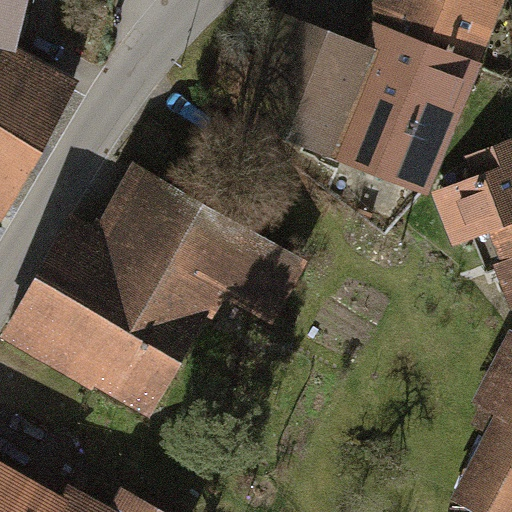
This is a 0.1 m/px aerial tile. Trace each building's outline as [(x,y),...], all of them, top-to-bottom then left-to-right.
[(0,0),(0,34),(23,40),(31,0),(0,0)] [(433,187),(502,0),(375,0),(365,29),(285,0),(271,0),(230,112),(433,187)] [(0,62),(0,208),(6,212),(73,88),(6,52),(0,62)] [(489,241),(511,293),(511,134),(462,157),(473,183),(441,197),(465,252),(489,241)] [(69,207),(0,333),(0,336),(158,422),(227,296),(264,316),(297,256),(128,165),(97,222),(69,207)] [(511,511),(511,329),(508,328),(468,409),(487,418),(449,496),(482,511),(511,511)] [(161,511),(128,494),(118,511),(114,511),(69,487),(60,504),(0,472),(0,511),(161,511)]
